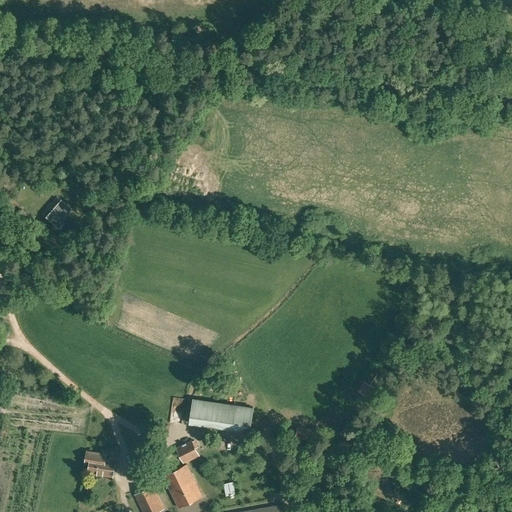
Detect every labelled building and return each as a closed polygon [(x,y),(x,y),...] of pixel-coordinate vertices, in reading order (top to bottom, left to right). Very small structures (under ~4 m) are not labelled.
[(73,202),(59,217),(65,223),(79,207),(73,202)] [(380,361),(375,369),(368,379),(369,379),(366,383),(364,382),(359,390),(373,399),(378,390),(370,385),(384,364),(380,361)] [(253,408),(193,399),(190,423),(250,432),(253,408)] [(316,431),(298,427),(296,438),(314,441),(316,431)] [(176,447),(184,465),(197,458),(189,441),(176,447)] [(112,476),(115,461),(100,459),(101,454),(87,452),(85,463),(90,464),(89,472),(112,476)] [(179,507),(202,496),(187,464),(163,476),(179,507)] [(144,511),(151,511),(166,505),(156,486),(136,496),(144,511)]
